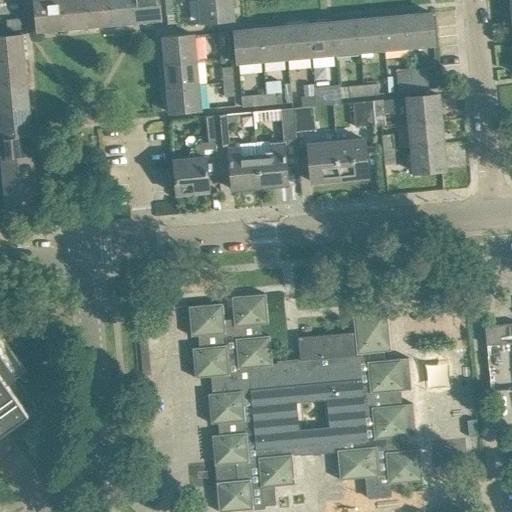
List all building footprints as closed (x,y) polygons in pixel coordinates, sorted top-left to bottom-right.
[(63,29),(60,0),(34,0),(38,31),(63,29)] [(60,0),(63,29),(87,26),(84,0),(60,0)] [(112,24),(109,0),(84,0),(87,26),(112,24)] [(136,22),(133,0),(109,0),(112,24),(136,22)] [(161,19),(159,0),(133,0),(136,22),(161,19)] [(177,12),(175,0),(165,0),(167,13),(177,12)] [(234,19),(232,0),(199,0),(202,21),(234,19)] [(434,44),(432,12),(407,15),(410,47),(434,44)] [(410,47),(407,15),(382,17),(385,49),(410,47)] [(385,49),(382,17),(358,19),(361,51),(385,49)] [(22,28),(21,19),(7,20),(8,29),(22,28)] [(361,51),(358,19),(333,21),(336,53),(361,51)] [(336,53),(333,21),(309,24),(312,56),(336,53)] [(312,56),(309,24),(284,26),(287,58),(312,56)] [(287,58),(284,26),(260,28),(263,60),(287,58)] [(263,60),(260,28),(235,30),(238,63),(263,60)] [(230,46),(229,31),(219,32),(220,47),(230,46)] [(0,61),(25,60),(23,34),(0,36),(0,61)] [(197,59),(195,34),(163,37),(165,62),(197,59)] [(199,84),(197,59),(165,62),(167,87),(199,84)] [(0,86),(27,84),(25,60),(0,61),(0,86)] [(222,67),(222,69),(215,70),(216,82),(234,81),(232,66),(222,67)] [(426,69),(412,70),(413,81),(414,90),(428,89),(426,69)] [(235,95),(234,81),(216,82),(216,83),(224,82),(225,96),(235,95)] [(398,92),(414,90),(413,81),(397,82),(398,92)] [(378,83),(364,85),(365,95),(379,94),(378,83)] [(27,84),(0,86),(0,110),(30,108),(27,84)] [(202,109),(199,84),(167,87),(170,112),(202,109)] [(339,87),(339,85),(315,87),(316,105),(341,103),(340,97),(339,87)] [(365,95),(364,85),(349,86),(339,87),(340,97),(365,95)] [(316,105),(315,87),(300,89),(302,106),(316,105)] [(266,95),(267,105),(283,103),(282,93),(266,95)] [(441,119),(439,94),(407,97),(410,122),(441,119)] [(242,107),(267,105),(266,95),(241,96),(242,107)] [(373,100),(375,124),(386,123),(383,99),(373,100)] [(375,124),(373,100),(353,102),(355,126),(375,124)] [(316,129),(314,106),(293,108),(295,131),(316,129)] [(30,108),(0,110),(0,135),(32,133),(30,108)] [(296,137),(295,131),(293,108),(281,109),(284,139),(296,137)] [(240,121),(240,113),(213,115),(216,145),(228,144),(226,126),(236,125),(240,121)] [(185,158),(174,159),(177,194),(209,191),(206,159),(217,159),(216,145),(213,115),(200,116),(202,139),(185,158)] [(444,144),(441,119),(410,122),(412,147),(444,144)] [(391,129),(382,129),(383,149),(393,148),(391,129)] [(32,133),(0,135),(0,139),(2,160),(34,157),(32,133)] [(364,139),(336,142),(340,179),(368,176),(364,139)] [(257,154),(256,142),(228,145),(232,189),(260,186),(257,154)] [(340,179),(336,142),(308,144),(312,181),(340,179)] [(273,153),(257,154),(260,186),(288,184),(284,143),(272,144),(273,153)] [(446,169),(444,144),(412,147),(414,172),(446,169)] [(393,148),(383,149),(385,167),(395,166),(393,148)] [(36,181),(34,157),(2,160),(4,184),(36,181)] [(39,207),(36,181),(4,184),(6,210),(39,207)] [(266,293),(232,296),(234,319),(224,320),(223,302),(189,306),(191,336),(200,335),(201,347),(192,347),(195,377),(212,376),(214,393),(208,393),(211,423),(219,422),(220,434),(212,435),(215,465),(237,463),(238,479),(216,481),(219,511),(264,507),(264,504),(275,503),(273,485),(295,483),(292,455),(337,451),(340,479),(366,477),(368,497),(391,495),(390,483),(423,480),(420,448),(398,450),(397,436),(416,434),(413,403),(401,404),(400,390),(412,388),(409,357),(401,357),(383,359),(382,351),(391,350),(387,309),(353,312),(355,333),(299,338),(301,359),(302,367),(280,369),(279,363),(272,363),(271,352),(270,335),(261,335),(260,324),(269,323),(266,293)] [(511,323),(485,326),(487,345),(507,343),(511,342),(511,323)] [(0,434),(2,433),(36,409),(37,408),(38,407),(17,378),(11,369),(0,354),(0,434)] [(452,361),(430,362),(431,383),(453,383),(452,361)]
